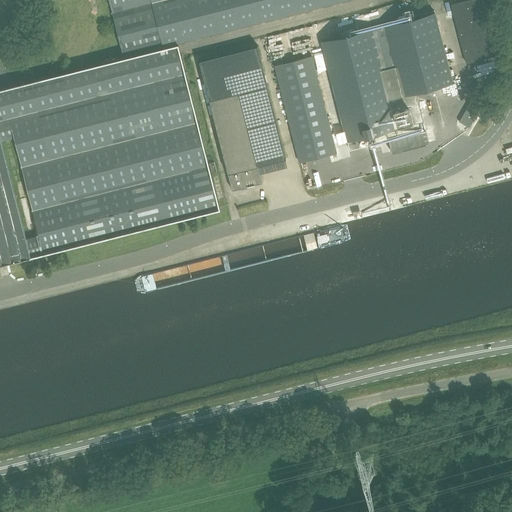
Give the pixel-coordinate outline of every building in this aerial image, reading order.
[(71,0),(92,11),(97,0),(71,0)] [(150,0),(109,0),(124,56),(162,46),(150,0)] [(150,0),(162,46),(344,0),(150,0)] [(466,63),(496,55),(481,0),(465,0),(451,4),(466,63)] [(435,12),(322,40),(345,130),(347,140),(350,149),(388,140),(426,130),(416,92),(453,82),(445,54),(435,12)] [(78,63),(105,29),(95,21),(68,55),(78,63)] [(4,88),(45,253),(220,208),(179,44),(4,88)] [(199,60),(232,190),(262,182),(258,165),(286,158),(258,45),(199,60)] [(299,162),(337,153),(312,56),(275,65),(299,162)] [(0,264),(42,254),(2,89),(0,89),(0,264)] [(479,112),(469,106),(459,123),(469,129),(479,112)]
